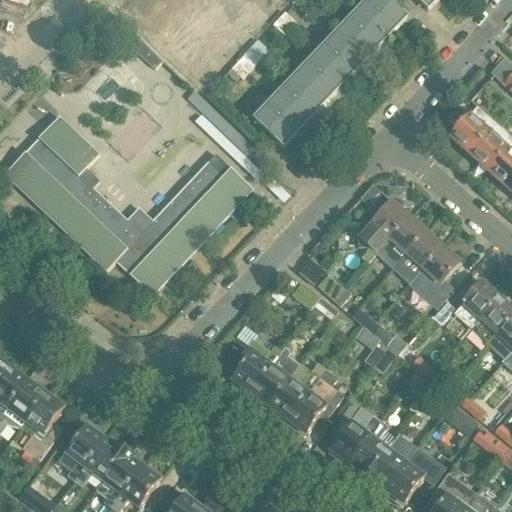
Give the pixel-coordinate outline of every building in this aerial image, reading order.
[(174,0),(171,0),(158,14),(185,41),(200,25),(174,0)] [(206,0),(174,0),(200,25),(216,9),(206,0)] [(206,0),(216,9),(224,0),(206,0)] [(432,0),(388,0),(417,27),(438,5),(432,0)] [(367,1),(346,23),(378,54),(399,32),(367,1)] [(257,8),(252,14),(260,22),(265,16),(257,8)] [(158,14),(142,31),(170,57),(185,41),(158,14)] [(252,14),(246,20),(254,28),(260,22),(252,14)] [(309,17),(304,23),(312,31),(318,25),(309,17)] [(304,23),(298,28),(307,37),(312,31),(304,23)] [(346,23),(326,44),(358,74),(378,54),(346,23)] [(227,39),(222,45),(230,53),(236,47),(227,39)] [(326,44),(306,65),(338,95),(358,74),(326,44)] [(139,47),(134,52),(148,66),(156,59),(141,45),(139,47)] [(222,45),(216,51),(224,59),(230,53),(222,45)] [(269,59),(264,64),(272,73),(278,67),(269,59)] [(264,64),(258,70),(267,78),(272,73),(264,64)] [(306,65),(286,86),(318,116),(338,95),(306,65)] [(194,74),(188,80),(197,88),(202,82),(194,74)] [(286,86),(266,107),(298,137),(318,116),(286,86)] [(232,98),(226,104),(235,112),(240,106),(232,98)] [(226,104),(220,110),(229,118),(235,112),(226,104)] [(266,107),(245,129),(277,159),(298,137),(266,107)] [(451,141),(490,176),(511,151),(511,141),(478,111),(451,141)] [(98,158),(60,122),(61,121),(60,121),(5,179),(6,180),(6,179),(107,274),(106,275),(108,276),(120,263),(131,273),(128,277),(154,301),(155,300),(154,300),(253,194),(254,195),(255,194),(216,158),(186,190),(195,199),(184,212),(174,203),(154,224),(140,212),(120,233),(107,221),(116,212),(94,192),(100,186),(87,173),(100,159),(99,157),(98,158)] [(228,127),(222,133),(231,142),(237,136),(228,127)] [(237,136),(231,142),(240,150),(246,144),(237,136)] [(246,144),(240,150),(249,158),(254,153),(246,144)] [(494,179),(511,195),(511,151),(490,176),(494,179)] [(254,153),(249,158),(258,167),(263,161),(254,153)] [(367,234),(359,235),(360,251),(366,251),(368,251),(367,255),(362,262),(368,267),(373,262),(374,263),(377,259),(410,222),(393,206),(389,210),(373,228),(374,229),(369,234),(368,234),(367,234)] [(410,222),(377,259),(383,264),(394,273),(407,259),(427,236),(410,222)] [(407,259),(394,273),(410,288),(411,289),(424,274),(444,252),(427,236),(407,259)] [(411,289),(410,290),(438,315),(442,311),(447,305),(457,294),(446,284),(461,267),(444,252),(424,274),(411,289)] [(313,261),(299,277),(314,288),(327,273),(313,261)] [(326,297),(335,305),(345,293),(328,279),(318,291),(326,297)] [(471,333),(480,324),(500,302),(483,286),(463,309),(454,318),(471,333)] [(312,314),(322,302),(303,287),(293,299),(312,314)] [(345,293),(335,305),(341,310),(351,298),(345,293)] [(332,310),(322,302),(312,314),(311,316),(311,317),(316,322),(324,320),(332,310)] [(488,349),(497,339),(511,321),(511,312),(500,302),(480,324),(471,333),(488,349)] [(411,346),(409,348),(415,354),(417,351),(434,332),(437,334),(455,313),(447,305),(442,311),(438,315),(411,346)] [(374,338),(385,347),(391,339),(358,311),(351,320),(373,339),(374,338)] [(339,316),(331,327),(345,337),(353,326),(339,316)] [(511,321),(497,339),(488,349),(505,363),(511,355),(511,321)] [(375,350),(379,344),(362,332),(355,342),(372,354),(375,350)] [(235,381),(233,384),(236,386),(234,389),(242,394),(245,397),(247,395),(247,394),(251,397),(282,356),(274,350),(269,356),(254,344),(247,354),(250,356),(234,378),(236,379),(235,381)] [(375,350),(365,365),(374,371),(384,356),(388,351),(379,344),(375,350)] [(282,356),(251,397),(253,398),(261,404),(259,406),(259,407),(269,415),(291,384),(290,383),(301,368),(289,360),(290,358),(290,354),(285,351),(282,356)] [(384,356),(374,371),(383,378),(394,363),(397,358),(388,351),(384,356)] [(511,355),(505,363),(501,367),(511,375),(511,355)] [(419,360),(412,369),(418,374),(425,379),(430,372),(432,370),(419,360)] [(0,361),(0,385),(12,370),(0,361)] [(291,384),(269,415),(281,423),(283,420),(290,425),(320,384),(319,383),(326,374),(325,373),(318,367),(312,376),(301,368),(290,383),(291,384)] [(0,423),(27,386),(20,382),(23,378),(12,370),(0,385),(0,408),(0,423)] [(430,372),(425,379),(432,385),(437,389),(444,380),(435,373),(432,370),(430,372)] [(320,384),(290,425),(297,430),(295,433),(305,441),(306,439),(307,438),(307,439),(321,421),(324,424),(326,425),(345,400),(331,391),(338,382),(326,374),(319,383),(320,384)] [(418,374),(408,386),(422,398),(432,385),(425,379),(418,374)] [(34,392),(27,386),(0,423),(0,437),(7,429),(22,433),(26,427),(25,427),(48,396),(37,388),(34,392)] [(440,400),(433,395),(425,405),(433,410),(440,400)] [(40,465),(63,433),(54,427),(64,413),(57,408),(60,405),(48,396),(25,427),(26,427),(36,435),(25,449),(23,453),(40,465)] [(462,396),(456,404),(468,414),(474,407),(475,406),(471,402),(462,396)] [(474,407),(468,414),(481,424),(482,422),(488,416),(475,406),(474,407)] [(468,442),(478,428),(450,408),(441,421),(468,442)] [(361,412),(356,409),(350,410),(339,424),(340,430),(346,434),(331,455),(333,456),(331,458),(341,465),(343,463),(350,468),(381,426),(374,422),(374,421),(361,411),(361,412)] [(354,477),(366,486),(389,454),(397,442),(386,434),(388,432),(381,426),(350,468),(357,473),(354,477)] [(66,458),(60,466),(71,474),(66,480),(67,481),(74,486),(105,444),(99,440),(101,436),(91,428),(88,432),(86,431),(66,458)] [(501,446),(488,435),(478,446),(492,458),(501,446)] [(380,490),(387,495),(417,453),(418,452),(399,439),(397,442),(389,454),(366,486),(377,494),(380,490)] [(105,444),(74,486),(82,492),(93,477),(104,485),(126,454),(116,446),(113,450),(105,444)] [(417,453),(387,495),(394,500),(392,503),(402,510),(403,508),(406,510),(425,484),(433,490),(447,472),(418,452),(417,453)] [(511,454),(510,453),(502,465),(511,472),(511,454)] [(104,485),(97,494),(108,502),(104,507),(104,508),(109,511),(112,511),(142,471),(135,466),(136,465),(138,462),(126,454),(104,485)] [(142,471),(112,511),(122,511),(129,504),(140,511),(141,511),(161,485),(160,484),(163,480),(152,472),(149,476),(142,471)] [(438,511),(468,511),(477,499),(476,498),(448,477),(429,502),(440,510),(438,511)] [(33,511),(55,511),(57,510),(29,490),(20,502),(33,511)] [(468,511),(496,511),(497,510),(479,497),(477,499),(468,511)] [(185,500),(176,511),(204,511),(205,511),(194,503),(192,506),(189,503),(185,500)]
